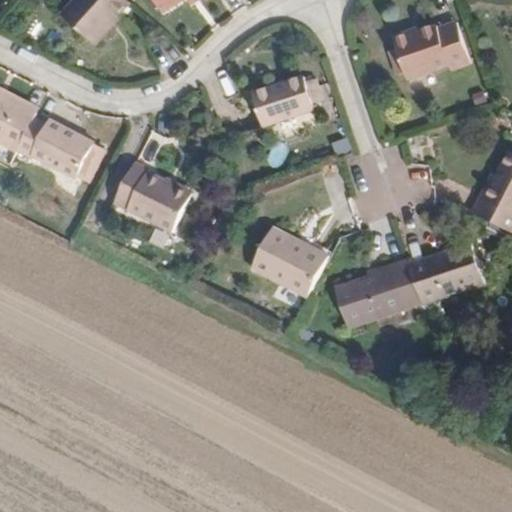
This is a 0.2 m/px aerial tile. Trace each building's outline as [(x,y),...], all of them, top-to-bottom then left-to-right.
[(111,36),(132,12),(118,0),(89,0),(64,30),(98,59),(115,39),(111,36)] [(153,0),(169,21),(197,0),(153,0)] [(473,77),(460,36),(437,43),(436,40),(396,53),(398,61),(406,86),(408,92),(451,79),(453,83),(473,77)] [(406,86),(398,61),(388,64),(396,88),(406,86)] [(306,87),(305,83),(254,99),(265,132),(315,116),(314,111),(306,87)] [(323,108),(316,84),(306,87),(314,111),(323,108)] [(41,122),(0,100),(0,108),(38,128),(41,122)] [(21,160),(38,128),(0,108),(0,155),(18,165),(21,160)] [(108,159),(52,131),(50,134),(38,128),(21,160),(35,167),(41,165),(82,186),(95,184),(108,159)] [(511,170),(489,212),(483,209),(473,227),(511,246),(511,170)] [(173,257),(190,222),(162,208),(165,203),(150,196),(152,193),(134,184),(112,226),(173,257)] [(194,215),(166,201),(165,203),(162,208),(190,222),(194,215)] [(307,314),(330,273),(271,243),(250,286),(307,314)] [(479,258),(414,279),(410,265),(390,272),(393,278),(372,285),(335,297),(349,339),(425,314),(428,323),(443,319),(493,302),(479,258)] [(372,285),(393,278),(390,272),(370,279),(372,285)] [(443,319),(428,323),(431,333),(446,329),(443,319)]
